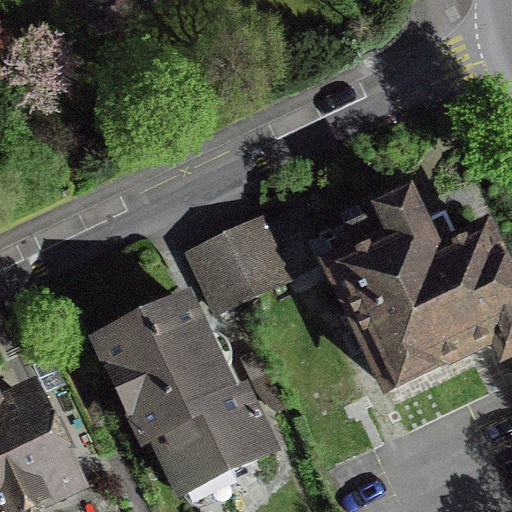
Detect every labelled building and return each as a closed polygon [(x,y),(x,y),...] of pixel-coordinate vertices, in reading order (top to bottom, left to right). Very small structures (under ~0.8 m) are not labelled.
[(439,259),(410,199),(379,214),(381,218),(336,240),(347,263),(332,270),(389,391),(496,340),(505,358),(511,355),(511,291),(486,236),(439,259)] [(260,222),(209,246),(237,305),(288,281),(260,222)] [(237,305),(209,246),(191,255),(219,314),(237,305)] [(146,444),(157,438),(183,495),(268,455),(241,396),(231,400),(187,305),(100,346),(146,444)] [(0,511),(21,511),(71,489),(30,401),(0,415),(0,511)]
